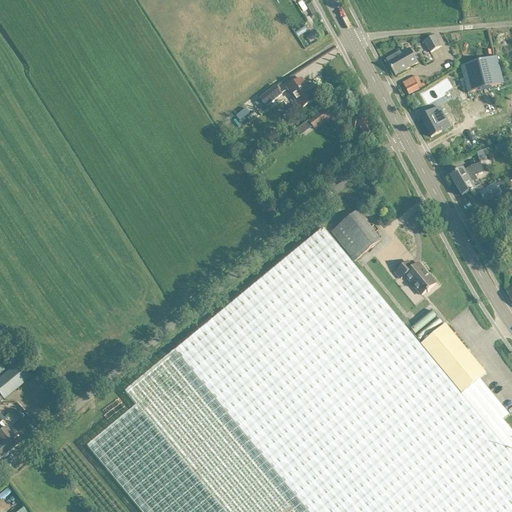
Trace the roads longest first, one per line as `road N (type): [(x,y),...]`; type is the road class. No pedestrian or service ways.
road 1 (unclassified): [(0,473),(402,139)]
road 2 (secondary): [(511,327),(402,139)]
road 3 (unclassified): [(352,44),(511,23)]
